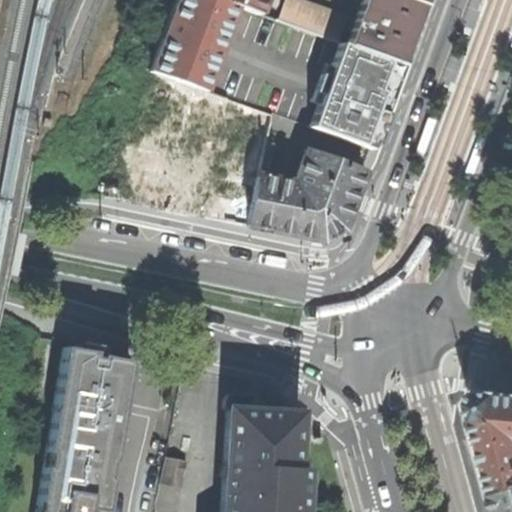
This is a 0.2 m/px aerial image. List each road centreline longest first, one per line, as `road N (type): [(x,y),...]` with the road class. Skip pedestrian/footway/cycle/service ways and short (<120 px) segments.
road 1 (primary): [(353,292),(0,231)]
road 2 (secondary): [(458,0),(353,292)]
road 3 (secondary): [(429,322),(511,104)]
road 4 (primary): [(0,269),(216,325)]
road 5 (primary): [(216,325),(366,402)]
road 6 (primary): [(216,325),(350,351)]
